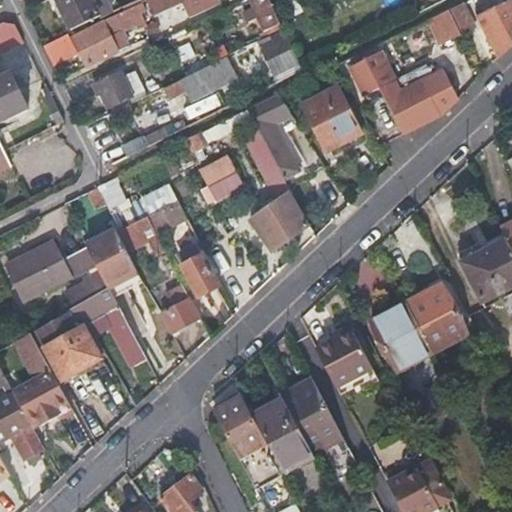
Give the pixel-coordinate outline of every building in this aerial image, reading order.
[(56,0),(61,8),(56,10),(59,19),(64,17),(71,31),(101,16),(102,18),(112,13),(105,0),(56,0)] [(198,0),(148,0),(147,1),(153,16),(174,7),(177,12),(182,10),(179,3),(183,2),(189,16),(203,9),(198,0)] [(268,0),(249,0),(254,10),(245,15),(249,24),(258,19),(264,31),(280,24),(268,0)] [(474,26),(463,2),(450,9),(461,32),(474,26)] [(511,46),(511,2),(495,10),(482,16),(480,17),(499,58),(511,46)] [(140,4),(116,15),(123,30),(142,21),(139,13),(144,11),(140,4)] [(482,16),(495,10),(492,5),(480,11),(482,16)] [(450,9),(430,19),(442,43),(462,33),(461,32),(450,9)] [(0,24),(0,51),(22,39),(15,24),(5,22),(0,24)] [(102,26),(75,39),(88,66),(125,48),(120,38),(111,43),(102,26)] [(287,77),(303,69),(285,27),(257,40),(266,60),(276,56),(287,77)] [(65,35),(44,46),(54,65),(74,55),(65,35)] [(380,89),(397,81),(382,53),(347,69),(343,62),(338,64),(357,101),(368,96),(380,89)] [(234,77),(224,56),(183,76),(161,86),(167,98),(183,90),(187,99),(234,77)] [(276,83),(287,77),(276,56),(266,60),(276,83)] [(119,73),(93,85),(97,94),(102,92),(109,106),(144,89),(134,71),(121,77),(119,73)] [(0,123),(29,109),(10,74),(0,79),(0,123)] [(445,111),(460,97),(437,74),(403,90),(387,100),(389,106),(376,113),(377,116),(391,141),(445,111)] [(387,100),(403,90),(397,81),(380,89),(387,100)] [(304,103),(323,144),(336,137),(339,143),(362,132),(337,86),(304,103)] [(191,117),(220,105),(216,94),(187,107),(191,117)] [(262,131),(286,178),(300,171),(276,123),(293,115),(278,94),(275,95),(250,107),(253,113),(257,120),(262,131)] [(127,103),(112,110),(117,119),(131,112),(127,103)] [(215,125),(196,134),(203,147),(257,120),(253,113),(250,107),(241,112),(220,122),(215,125)] [(51,114),(56,124),(65,120),(60,110),(51,114)] [(380,147),(391,141),(377,116),(367,121),(380,147)] [(144,138),(148,147),(171,136),(167,128),(144,138)] [(262,131),(248,138),(273,185),(286,178),(262,131)] [(196,134),(186,140),(192,152),(203,147),(196,134)] [(336,137),(323,144),(326,150),(339,143),(336,137)] [(0,168),(10,164),(4,151),(0,141),(0,168)] [(227,158),(202,170),(209,185),(215,196),(240,183),(227,158)] [(99,187),(89,192),(97,208),(106,203),(99,187)] [(311,232),(294,198),(274,208),(272,203),(263,207),(266,213),(258,217),(275,251),(311,232)] [(203,251),(205,249),(180,199),(150,214),(161,236),(168,250),(182,243),(185,250),(188,249),(194,260),(184,265),(199,296),(221,285),(203,251)] [(161,236),(150,214),(121,229),(127,242),(146,233),(150,241),(161,236)] [(511,224),(503,230),(506,236),(511,246),(511,224)] [(109,286),(115,297),(145,281),(118,231),(88,246),(97,263),(100,269),(109,286)] [(491,249),(463,264),(485,305),(501,297),(511,291),(511,246),(506,236),(488,245),(491,249)] [(88,246),(19,281),(28,299),(97,263),(88,246)] [(463,264),(450,272),(482,334),(490,349),(511,336),(511,318),(501,297),(485,305),(463,264)] [(109,286),(100,269),(83,278),(86,282),(69,292),(75,306),(109,286)] [(435,283),(400,302),(426,352),(462,332),(435,283)] [(130,370),(148,360),(115,297),(109,286),(75,306),(69,309),(71,313),(37,332),(63,380),(104,359),(92,337),(87,340),(82,328),(103,318),(130,370)] [(511,318),(511,336),(490,349),(501,370),(511,363),(511,291),(501,297),(511,318)] [(173,333),(202,317),(190,294),(177,300),(180,305),(162,313),(173,333)] [(426,352),(400,302),(365,321),(391,371),(426,352)] [(42,425),(73,408),(32,334),(15,344),(34,382),(14,392),(32,424),(39,419),(42,425)] [(350,335),(315,353),(333,388),(369,369),(350,335)] [(511,363),(501,370),(511,390),(511,389),(511,363)] [(335,435),(305,379),(274,394),(277,400),(304,452),(335,435)] [(274,394),(244,409),(248,416),(277,400),(274,394)] [(0,453),(15,445),(24,461),(28,459),(31,464),(41,458),(38,454),(43,451),(14,396),(0,402),(0,453)] [(279,475),(251,422),(248,424),(232,396),(206,411),(250,491),(279,475)] [(277,400),(248,416),(251,422),(279,475),(309,459),(304,452),(277,400)] [(32,424),(34,429),(42,425),(39,419),(32,424)] [(0,480),(9,475),(0,459),(0,480)] [(401,473),(382,484),(397,511),(426,511),(447,502),(425,461),(412,467),(414,472),(404,478),(401,473)] [(412,467),(401,473),(404,478),(414,472),(412,467)] [(195,511),(197,511),(190,502),(203,492),(192,475),(162,498),(172,511),(195,511)]
